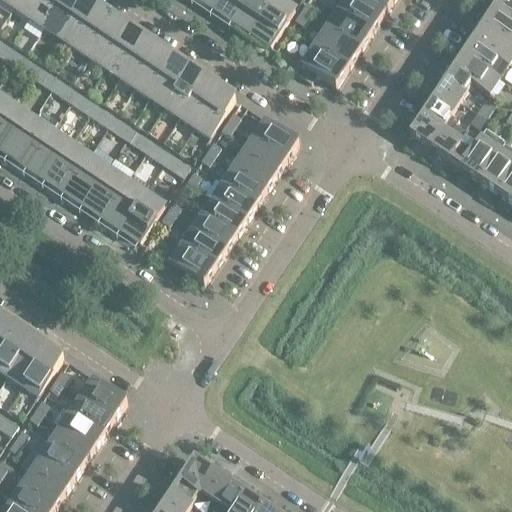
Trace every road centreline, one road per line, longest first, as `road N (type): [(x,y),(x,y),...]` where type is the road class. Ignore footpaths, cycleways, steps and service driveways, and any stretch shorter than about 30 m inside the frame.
road 1 (residential): [(125,0),(355,155)]
road 2 (residential): [(224,346),(0,186)]
road 3 (residential): [(224,346),(355,155)]
road 4 (residential): [(0,298),(181,417)]
road 5 (residential): [(511,258),(355,155)]
road 6 (residential): [(355,155),(455,0)]
road 7 (residential): [(181,417),(335,511)]
